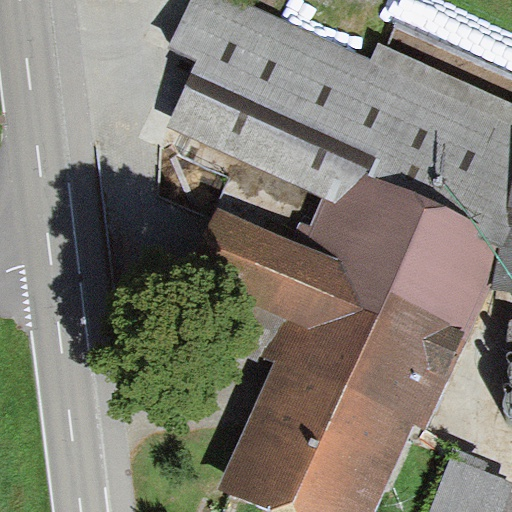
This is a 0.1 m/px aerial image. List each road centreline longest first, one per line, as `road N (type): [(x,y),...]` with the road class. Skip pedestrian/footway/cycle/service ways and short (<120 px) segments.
road 1 (tertiary): [(74,511),(36,197)]
road 2 (tertiary): [(36,197),(12,0)]
